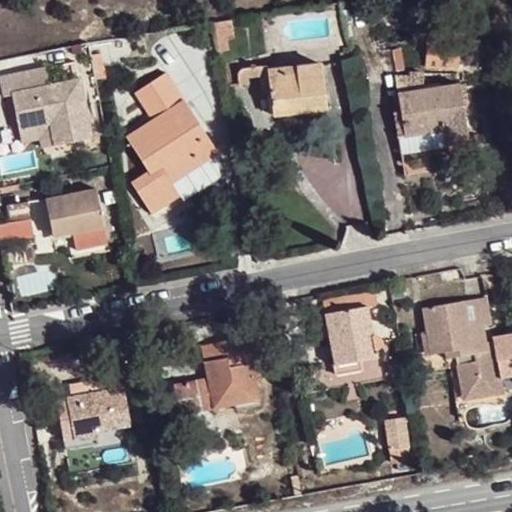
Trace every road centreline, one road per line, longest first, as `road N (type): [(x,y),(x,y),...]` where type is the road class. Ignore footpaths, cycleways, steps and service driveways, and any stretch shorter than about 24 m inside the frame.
road 1 (residential): [(5,332),(511,235)]
road 2 (residential): [(36,511),(5,332)]
